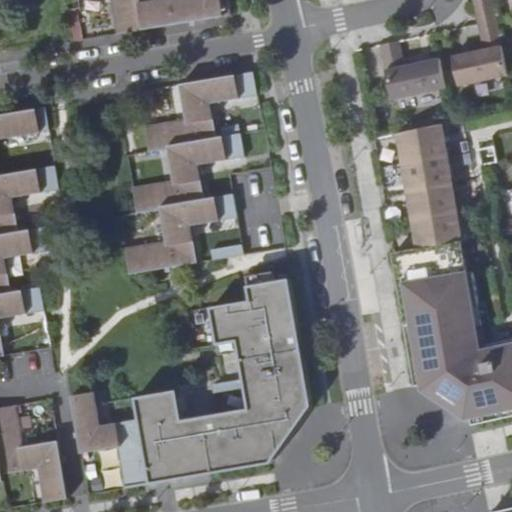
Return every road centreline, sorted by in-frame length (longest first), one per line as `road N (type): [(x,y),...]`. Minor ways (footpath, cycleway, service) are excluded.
road 1 (unclassified): [(286,31),(376,496)]
road 2 (residential): [(0,85),(286,31)]
road 3 (residential): [(286,31),(422,0)]
road 4 (residential): [(511,466),(376,496)]
